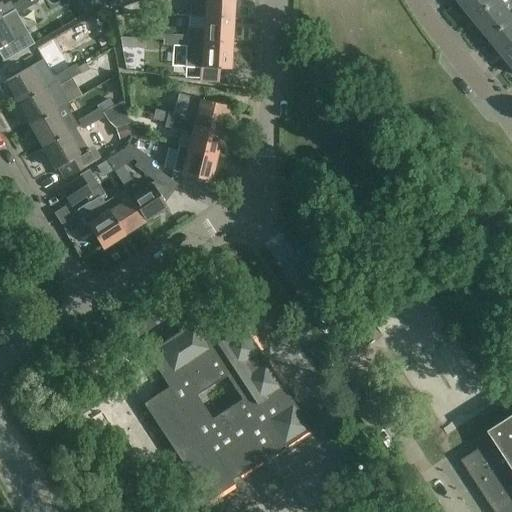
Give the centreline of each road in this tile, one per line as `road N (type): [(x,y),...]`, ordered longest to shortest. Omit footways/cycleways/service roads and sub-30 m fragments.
road 1 (residential): [(424,466),(250,200)]
road 2 (residential): [(250,200),(266,156),(273,0)]
road 3 (residential): [(87,304),(250,200)]
road 4 (residential): [(87,304),(0,152)]
road 5 (residential): [(415,0),(511,125)]
